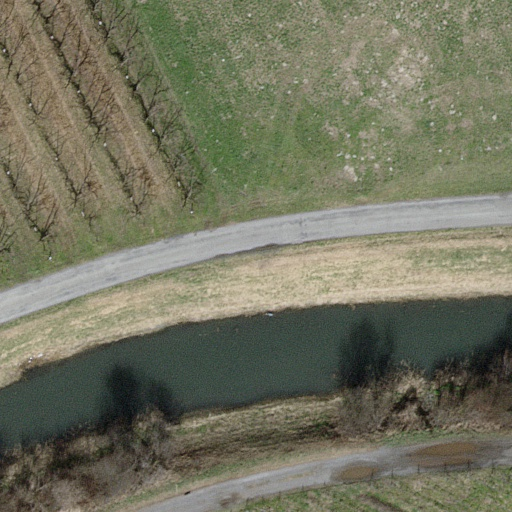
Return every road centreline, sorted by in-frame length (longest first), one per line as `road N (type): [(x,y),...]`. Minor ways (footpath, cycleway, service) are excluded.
road 1 (track): [(511,209),(231,239),(0,308)]
road 2 (track): [(511,444),(177,511)]
